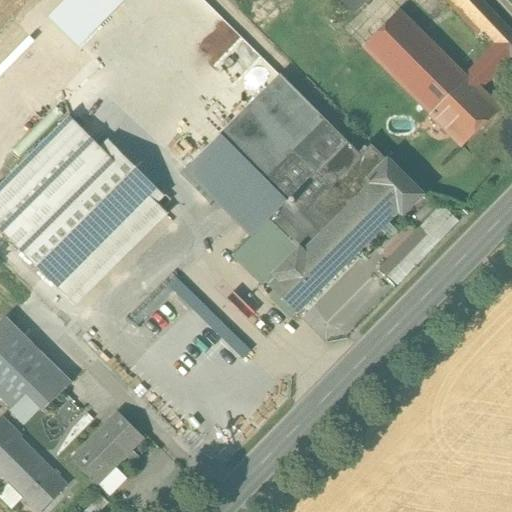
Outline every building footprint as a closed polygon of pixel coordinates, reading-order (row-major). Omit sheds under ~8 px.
[(339,0),(353,14),(367,0),(339,0)] [(511,32),(481,0),(453,0),(496,44),(466,76),(480,90),(510,59),(511,61),(511,32)] [(466,76),(400,11),(364,49),(461,146),(500,109),(480,90),(466,76)] [(182,102),(210,70),(143,12),(124,33),(140,47),(130,57),(182,102)] [(360,155),(281,76),(255,102),(322,168),(316,174),(328,185),(305,208),(293,195),(286,202),(269,219),(296,246),(299,249),(273,275),(278,280),(271,287),(297,313),(399,211),(403,215),(422,196),(371,144),(360,155)] [(22,89),(0,112),(0,153),(4,157),(47,113),(22,89)] [(322,168),(255,102),(220,136),(286,202),(293,195),(305,208),(328,185),(316,174),(322,168)] [(69,118),(0,186),(0,229),(12,241),(103,150),(69,118)] [(286,202),(220,136),(185,171),(251,237),(269,219),(286,202)] [(162,194),(111,142),(103,150),(12,241),(11,242),(63,294),(155,202),(162,194)] [(155,202),(63,294),(75,307),(168,214),(155,202)] [(437,204),(378,268),(396,285),(455,221),(437,204)] [(263,282),(296,248),(270,223),(237,257),(263,282)] [(175,288),(166,279),(129,315),(138,324),(175,288)] [(246,347),(184,285),(175,294),(237,356),(246,347)] [(6,318),(0,323),(0,357),(22,335),(6,318)] [(72,383),(22,335),(0,357),(0,397),(12,409),(26,395),(43,412),(72,383)] [(118,412),(71,459),(98,486),(145,439),(118,412)] [(40,511),(66,486),(12,432),(15,430),(4,418),(0,421),(0,473),(7,480),(4,483),(25,503),(27,501),(38,511),(40,511)]
